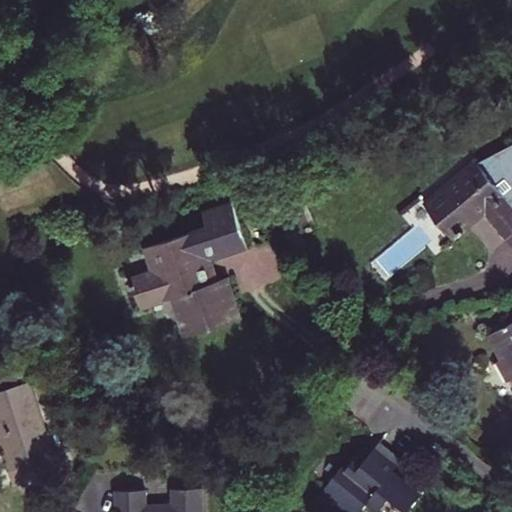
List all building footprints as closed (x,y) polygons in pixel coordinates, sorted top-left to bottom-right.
[(507,239),(511,234),(511,145),(509,141),(471,158),(469,156),(418,200),(447,233),(478,206),(507,239)] [(246,248),(233,205),(204,215),(209,230),(148,249),(155,272),(129,281),(134,295),(137,294),(142,308),(172,299),(186,338),(241,319),(227,279),(217,282),(210,260),(246,248)] [(511,323),(488,337),(502,361),(511,355),(511,323)] [(30,382),(0,391),(0,443),(9,471),(32,464),(37,478),(66,469),(61,455),(54,456),(30,382)] [(346,469),(342,466),(322,489),(351,511),(358,511),(366,504),(376,511),(389,498),(406,511),(417,498),(389,474),(401,460),(377,441),(358,464),(353,460),(346,469)] [(145,490),(117,491),(118,511),(201,511),(201,488),(174,489),(175,505),(146,506),(145,490)]
